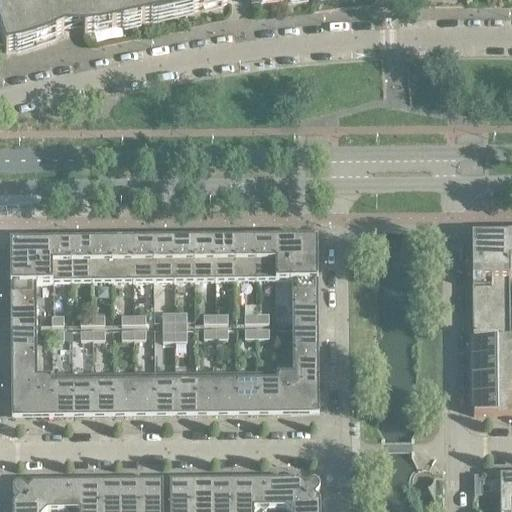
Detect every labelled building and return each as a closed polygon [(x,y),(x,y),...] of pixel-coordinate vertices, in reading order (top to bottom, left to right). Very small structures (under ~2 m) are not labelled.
[(51,0),(0,0),(0,47),(3,46),(6,57),(15,54),(23,50),(35,47),(47,42),(55,41),(64,37),(61,31),(51,0)] [(82,26),(77,0),(51,0),(61,31),(82,26)] [(230,5),(229,0),(77,0),(82,26),(84,38),(94,37),(94,36),(101,33),(102,33),(107,32),(123,30),(123,29),(130,26),(135,25),(135,26),(152,24),(151,23),(159,20),(164,19),(172,18),(179,16),(184,14),(192,14),(192,15),(208,9),(212,8),(221,8),(230,5)] [(510,340),(510,281),(509,238),(490,238),(490,239),(472,239),(472,259),(472,263),(473,340),(510,340)] [(318,277),(317,255),(317,242),(276,243),(276,245),(277,285),(292,285),(292,277),(318,277)] [(215,286),(215,245),(215,243),(194,244),(194,246),(195,286),(215,286)] [(236,285),(235,245),(235,243),(215,243),(215,245),(215,286),(236,285)] [(256,285),(256,245),(256,243),(235,243),(235,245),(236,285),(256,285)] [(277,285),(276,245),(276,243),(256,243),(256,245),(256,285),(277,285)] [(113,287),(112,246),(112,244),(92,245),(92,247),(92,287),(113,287)] [(133,286),(133,246),(133,244),(112,244),(112,246),(113,287),(133,286)] [(154,286),(153,246),(153,244),(133,244),(133,246),(133,286),(154,286)] [(174,286),(174,246),(174,244),(153,244),(153,246),(154,286),(174,286)] [(195,286),(194,246),(194,244),(174,244),(174,246),(174,286),(195,286)] [(51,287),(51,247),(51,245),(10,246),(10,280),(36,280),(36,287),(51,287)] [(72,287),(71,247),(71,245),(51,245),(51,247),(51,287),(72,287)] [(92,287),(92,247),(92,245),(71,245),(71,247),(72,287),(92,287)] [(319,384),(318,277),(292,277),(292,285),(293,376),(293,384),(319,384)] [(37,386),(37,379),(37,330),(36,287),(36,280),(10,280),(11,387),(37,386)] [(175,332),(175,317),(162,317),(163,332),(175,332)] [(187,332),(187,317),(175,317),(175,332),(187,332)] [(216,329),(215,319),(204,319),(204,329),(216,329)] [(228,328),(227,319),(215,319),(216,329),(228,328)] [(257,328),(257,319),(245,319),(245,328),(257,328)] [(269,328),(269,319),(257,319),(257,328),(269,328)] [(93,330),(93,320),(81,321),(81,330),(93,330)] [(105,330),(105,320),(93,320),(93,330),(105,330)] [(134,329),(134,320),(122,320),(122,329),(134,329)] [(146,329),(146,320),(134,320),(134,329),(146,329)] [(64,330),(64,321),(52,321),(52,330),(64,330)] [(175,346),(175,332),(163,332),(163,346),(175,346)] [(187,346),(187,334),(187,332),(175,332),(175,346),(187,346)] [(216,344),(216,334),(204,334),(204,344),(216,344)] [(228,343),(228,334),(216,334),(216,344),(228,343)] [(257,343),(257,334),(245,334),(245,343),(257,343)] [(269,343),(269,334),(257,334),(257,343),(269,343)] [(93,345),(93,335),(81,335),(81,345),(93,345)] [(105,345),(105,335),(93,335),(93,345),(105,345)] [(134,344),(134,335),(122,335),(122,344),(134,344)] [(146,344),(146,335),(134,335),(134,344),(146,344)] [(64,345),(64,336),(52,336),(52,345),(64,345)] [(511,339),(510,340),(473,340),(473,360),(511,359),(511,339)] [(511,378),(511,359),(473,360),(473,379),(511,378)] [(278,419),(278,376),(257,377),(258,419),(278,419)] [(319,418),(319,384),(293,384),(293,376),(278,376),(278,419),(319,418)] [(176,420),(175,377),(155,378),(155,420),(176,420)] [(196,420),(196,377),(175,377),(176,420),(196,420)] [(217,419),(216,377),(196,377),(196,420),(217,419)] [(237,419),(237,377),(216,377),(217,419),(237,419)] [(258,419),(257,377),(237,377),(237,419),(258,419)] [(94,421),(93,378),(73,379),(73,421),(94,421)] [(114,420),(114,378),(93,378),(94,421),(114,420)] [(135,420),(134,378),(114,378),(114,420),(135,420)] [(155,420),(155,378),(134,378),(135,420),(155,420)] [(511,397),(511,378),(473,379),(473,398),(511,397)] [(53,421),(52,379),(37,379),(37,386),(11,387),(12,421),(53,421)] [(73,421),(73,379),(52,379),(53,421),(73,421)] [(511,418),(511,397),(473,398),(473,419),(511,418)] [(482,492),(482,478),(474,479),(474,492),(482,492)] [(511,478),(500,478),(500,501),(511,500),(511,478)] [(286,511),(290,511),(318,484),(317,483),(316,482),(314,482),(312,482),(311,483),(309,483),(305,488),(300,483),(251,483),(251,485),(252,485),(253,511),(254,511),(285,511),(286,511)] [(211,511),(211,485),(211,483),(191,484),(191,486),(191,511),(211,511)] [(232,511),(232,485),(232,483),(211,483),(211,485),(211,511),(232,511)] [(253,511),(252,485),(251,485),(251,483),(232,483),(232,485),(232,511),(253,511),(254,511),(253,511)] [(121,511),(121,486),(121,484),(100,485),(100,487),(100,511),(121,511)] [(141,511),(141,486),(141,484),(121,484),(121,486),(121,511),(141,511)] [(162,511),(163,503),(162,484),(141,484),(141,486),(141,511),(162,511)] [(191,511),(191,486),(191,484),(170,484),(169,511),(191,511)] [(320,511),(320,508),(320,502),(315,497),(319,493),(320,492),(320,490),(320,489),(320,488),(320,486),(319,485),(318,484),(290,511),(320,511)] [(80,511),(80,487),(81,487),(81,485),(33,485),(27,491),(23,487),(22,486),(21,486),(20,485),(18,486),(16,486),(14,487),(39,511),(80,511)] [(100,511),(100,487),(100,485),(81,485),(81,487),(80,487),(80,511),(100,511)] [(39,511),(14,487),(14,488),(13,489),(13,490),(13,491),(12,493),(13,494),(13,496),(14,497),(18,501),(13,506),(13,511),(12,511),(39,511)] [(511,511),(511,500),(500,501),(499,511),(511,511)]
